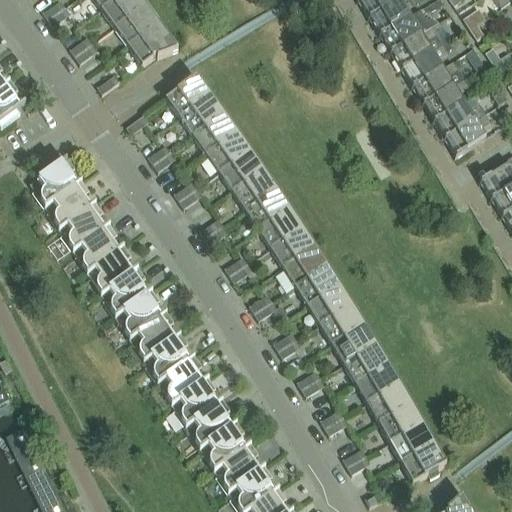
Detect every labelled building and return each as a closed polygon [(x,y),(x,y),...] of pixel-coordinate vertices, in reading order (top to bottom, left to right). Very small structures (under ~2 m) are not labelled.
[(89,0),(100,15),(120,0),(89,0)] [(144,11),(136,0),(120,0),(100,15),(113,33),(144,11)] [(366,0),(355,7),(356,7),(358,6),(368,22),(366,24),(398,4),(395,0),(366,0)] [(456,0),(445,0),(453,11),(460,6),(456,0)] [(511,0),(492,0),(500,12),(509,6),(511,3),(511,0)] [(377,41),(409,22),(398,4),(366,24),(367,25),(369,23),(379,39),(377,41)] [(443,9),(439,4),(425,13),(431,17),(443,9)] [(41,18),(52,33),(53,32),(52,32),(65,22),(56,9),(42,19),(42,18),(41,18)] [(113,33),(127,52),(158,29),(144,11),(113,33)] [(388,58),(388,59),(430,32),(438,27),(419,15),(409,22),(377,41),(377,42),(380,40),(390,57),(388,58)] [(469,19),(462,24),(475,45),(483,40),(469,19)] [(158,29),(127,52),(141,71),(155,61),(156,64),(177,55),(158,29)] [(398,75),(399,76),(441,50),(430,32),(388,59),(391,58),(401,74),(398,75)] [(68,55),(79,70),(80,69),(79,69),(92,59),(83,46),(69,56),(69,55),(70,55),(69,55),(68,55)] [(441,50),(399,76),(399,77),(401,75),(412,91),(409,93),(410,93),(441,74),(435,64),(446,58),(445,57),(450,53),(446,47),(441,50)] [(492,53),(484,58),(498,79),(506,74),(492,53)] [(480,64),(472,69),(476,75),(484,71),(480,64)] [(452,67),(441,74),(410,93),(410,94),(412,92),(422,109),(420,110),(420,111),(463,84),(452,67)] [(0,78),(2,78),(0,75),(0,93),(8,87),(3,91),(0,86),(0,78)] [(165,104),(178,123),(210,100),(196,81),(188,87),(179,94),(165,104)] [(101,100),(119,87),(118,86),(118,87),(114,90),(110,84),(97,93),(96,93),(97,92),(96,93),(101,100)] [(431,128),(463,108),(457,100),(468,93),(463,84),(420,111),(421,111),(423,110),(433,126),(431,127),(431,128)] [(0,93),(0,127),(25,109),(24,108),(18,112),(12,103),(17,99),(8,87),(0,93)] [(501,110),(508,105),(504,98),(496,103),(501,110)] [(223,119),(210,100),(178,123),(192,142),(223,119)] [(442,145),(485,119),(474,101),(463,108),(431,128),(434,127),(444,143),(442,145)] [(509,127),(511,125),(511,110),(502,116),(509,127)] [(223,119),(192,142),(205,160),(236,138),(223,119)] [(490,127),(485,119),(442,145),(442,146),(445,144),(455,160),(452,162),(453,163),(485,144),(479,134),(490,127)] [(125,134),(130,141),(131,140),(130,140),(143,130),(139,124),(143,121),(143,122),(144,121),(143,120),(125,134)] [(250,157),(236,138),(205,160),(218,179),(250,157)] [(147,163),(157,178),(158,177),(157,177),(170,167),(161,154),(148,164),(147,163),(148,163),(148,162),(147,163)] [(231,198),(263,176),(250,157),(218,179),(231,198)] [(488,206),(511,190),(511,160),(506,165),(508,168),(477,187),(478,189),(480,187),(491,204),(488,205),(488,206)] [(29,191),(33,197),(44,212),(43,213),(81,187),(80,186),(75,190),(68,181),(74,177),(65,165),(29,191)] [(276,195),(263,176),(231,198),(244,217),(276,195)] [(81,187),(43,213),(58,234),(57,235),(95,209),(94,208),(89,212),(83,203),(88,199),(80,188),(81,187)] [(511,190),(488,206),(489,206),(491,205),(501,221),(499,222),(499,223),(511,214),(511,190)] [(173,200),(183,215),(184,214),(183,214),(196,204),(187,191),(173,200),(174,199),(173,200)] [(289,214),(276,195),(244,217),(257,235),(289,214)] [(57,235),(61,241),(72,256),(71,257),(109,231),(108,230),(103,234),(97,225),(102,221),(94,210),(95,209),(57,235)] [(301,233),(289,214),(257,235),(269,254),(301,233)] [(510,240),(511,238),(511,214),(499,223),(500,223),(502,222),(511,237),(511,238),(510,240)] [(198,237),(208,252),(209,251),(208,251),(222,241),(213,228),(199,237),(199,236),(198,237)] [(109,231),(71,257),(86,278),(85,278),(85,279),(123,253),(122,252),(117,256),(111,247),(116,243),(108,232),(109,231)] [(282,273),(314,252),(301,233),(269,254),(282,273)] [(326,272),(314,252),(282,273),(294,293),(326,272)] [(99,300),(100,301),(137,275),(136,274),(131,278),(125,269),(130,265),(122,254),(123,253),(85,279),(100,300),(99,300)] [(223,274),(233,289),(234,289),(234,288),(233,289),(233,288),(247,279),(238,266),(224,275),(224,274),(225,274),(224,273),(223,274)] [(306,312),(339,291),(326,272),(294,293),(306,312)] [(137,275),(100,301),(114,322),(113,322),(114,323),(151,297),(151,296),(145,300),(139,291),(144,287),(136,276),(137,275)] [(351,310),(339,291),(306,312),(318,331),(351,310)] [(114,323),(128,343),(129,344),(128,345),(165,319),(165,318),(159,322),(153,313),(158,309),(151,298),(152,297),(151,297),(114,323)] [(248,312),(258,327),(259,326),(258,326),(257,326),(271,317),(263,303),(249,312),(248,312),(249,311),(248,312)] [(330,350),(363,330),(351,310),(318,331),(330,350)] [(166,319),(165,319),(128,345),(143,366),(142,367),(179,341),(179,340),(173,344),(167,335),(173,331),(165,320),(166,319)] [(375,350),(363,330),(330,350),(343,370),(375,350)] [(180,341),(179,341),(142,367),(157,388),(156,388),(156,389),(193,363),(193,362),(188,366),(181,357),(187,353),(179,342),(180,341)] [(272,349),(281,365),(283,364),(282,364),(281,364),(295,355),(287,341),(273,350),(273,349),(272,349)] [(375,350),(343,370),(354,389),(387,369),(375,350)] [(156,389),(160,395),(171,410),(170,410),(170,411),(207,384),(202,388),(195,379),(201,375),(193,364),(194,363),(193,363),(156,389)] [(0,367),(0,370),(4,379),(12,375),(6,364),(0,367)] [(399,389),(387,369),(354,389),(366,409),(399,389)] [(296,388),(305,403),(306,403),(306,402),(305,403),(305,402),(319,393),(311,380),(296,388),(297,387),(296,388)] [(208,385),(207,384),(170,411),(185,432),(184,432),(184,433),(221,406),(216,410),(209,401),(215,397),(207,386),(208,385)] [(0,386),(0,406),(8,402),(0,386)] [(399,389),(366,409),(377,429),(410,409),(399,389)] [(184,433),(188,439),(199,453),(198,454),(198,455),(236,429),(235,428),(230,432),(223,423),(229,419),(221,408),(222,407),(221,406),(184,433)] [(422,429),(410,409),(377,429),(389,448),(422,429)] [(319,426),(328,442),(329,441),(328,441),(342,432),(334,419),(320,427),(319,426),(320,426),(319,426)] [(236,429),(198,455),(213,476),(212,476),(213,477),(250,451),(249,450),(244,454),(237,445),(243,441),(235,430),(236,429)] [(389,448),(400,468),(433,449),(422,429),(389,448)] [(69,511),(28,430),(8,441),(43,511),(69,511)] [(445,470),(433,449),(400,468),(411,489),(445,470)] [(213,477),(217,483),(227,498),(226,498),(226,499),(264,472),(263,472),(258,476),(252,467),(257,463),(249,452),(250,451),(213,477)] [(341,465),(350,481),(352,480),(351,480),(350,480),(365,471),(357,457),(342,466),(342,465),(343,465),(343,464),(341,465)] [(264,473),(264,472),(226,499),(235,511),(252,511),(278,494),(277,494),(272,498),(266,489),(271,485),(263,474),(264,473)] [(252,511),(280,511),(280,510),(285,507),(277,496),(278,495),(278,494),(252,511)] [(367,511),(369,511),(388,502),(387,501),(387,502),(383,504),(379,497),(365,505),(364,505),(365,504),(364,505),(367,511)] [(468,511),(462,500),(448,511),(468,511)]
